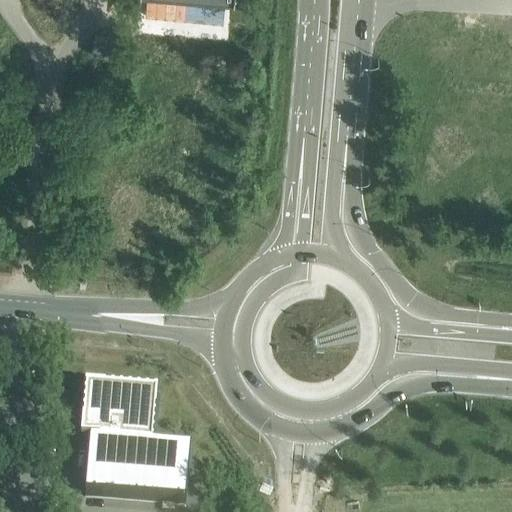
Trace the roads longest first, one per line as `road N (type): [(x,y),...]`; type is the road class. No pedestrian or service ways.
road 1 (secondary): [(511,321),(426,312),(402,295),(355,231),(347,133)]
road 2 (unclassified): [(47,59),(26,308)]
road 3 (unclassified): [(27,511),(14,468),(26,308)]
road 4 (secondary): [(324,435),(350,428),(412,384),(511,384)]
road 5 (unclassified): [(225,307),(81,313)]
road 6 (unclassified): [(81,313),(219,345)]
road 7 (secondary): [(376,378),(406,364),(511,377)]
road 8 (secondary): [(313,0),(303,138)]
road 9 (secondary): [(347,133),(359,0)]
road 10 (secondary): [(336,257),(335,160),(347,133)]
road 11 (secondary): [(242,350),(266,398),(295,412),(334,411)]
road 12 (secondary): [(511,337),(389,320)]
road 13 (secondary): [(302,253),(300,268),(248,310),(242,350)]
road 14 (secondary): [(303,138),(280,257)]
